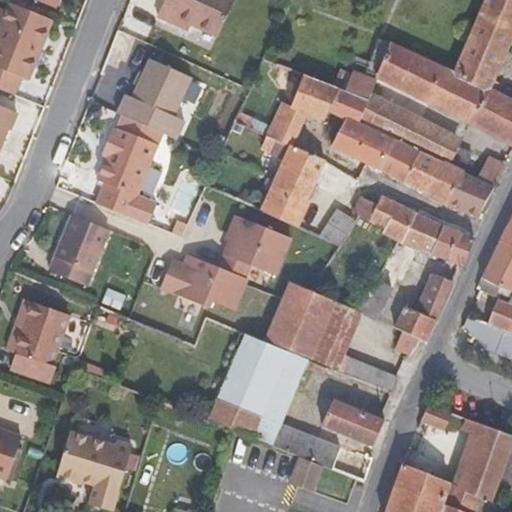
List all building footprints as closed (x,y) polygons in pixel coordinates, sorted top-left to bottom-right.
[(33,0),(56,9),(59,0),(33,0)] [(165,0),(157,17),(177,27),(180,22),(190,27),(215,39),(233,0),(165,0)] [(511,0),(486,0),(482,11),(453,74),(485,89),(470,122),(511,142),(511,101),(489,90),(511,38),(511,0)] [(464,0),(463,4),(482,11),(486,0),(464,0)] [(0,88),(17,95),(23,81),(29,83),(55,20),(10,2),(0,25),(0,88)] [(187,32),(190,27),(180,22),(177,27),(187,32)] [(377,77),(470,122),(485,89),(453,74),(392,45),(377,77)] [(125,115),(163,132),(178,138),(186,119),(176,115),(192,79),(149,60),(132,97),(125,94),(116,112),(125,115)] [(340,69),(333,86),(345,91),(352,74),(340,69)] [(376,84),(352,74),(345,91),(369,100),(364,114),(400,133),(396,139),(444,162),(450,165),(459,146),(461,140),(373,94),(376,84)] [(332,147),(366,163),(379,169),(396,139),(400,133),(364,114),(369,100),(345,91),(333,86),(303,75),(292,105),(291,109),(308,115),(324,121),(329,112),(345,120),(332,147)] [(294,148),(308,115),(291,109),(292,105),(282,102),(270,126),(266,135),(275,139),(290,146),(294,148)] [(0,106),(0,154),(8,132),(12,132),(19,114),(0,106)] [(270,126),(240,112),(236,121),(266,135),(270,126)] [(104,183),(96,203),(129,216),(163,132),(125,115),(118,131),(113,129),(102,157),(106,159),(98,179),(104,183)] [(294,148),(290,146),(275,139),(268,154),(283,162),(261,211),(296,226),(325,162),(294,148)] [(444,162),(396,139),(379,169),(404,181),(403,183),(405,184),(425,194),(444,162)] [(473,154),(459,146),(450,165),(464,172),(478,178),(483,167),(470,160),(473,154)] [(488,158),(483,167),(478,178),(494,186),(505,167),(488,158)] [(435,199),(449,205),(464,172),(450,165),(444,162),(425,194),(435,199)] [(461,211),(476,218),(494,186),(478,178),(464,172),(449,205),(461,211)] [(382,194),(376,205),(368,222),(383,232),(399,203),(382,194)] [(352,212),(361,218),(368,222),(376,205),(360,197),(352,212)] [(418,212),(399,203),(383,232),(398,242),(401,244),(418,212)] [(338,211),(319,236),(337,244),(354,221),(338,211)] [(398,242),(393,251),(404,256),(410,247),(415,249),(430,254),(444,225),(418,212),(401,244),(398,242)] [(511,246),(511,215),(510,220),(500,240),(511,246)] [(49,270),(89,287),(110,232),(70,216),(49,270)] [(250,266),(276,277),(291,240),(237,217),(230,234),(233,235),(225,256),(250,266)] [(430,254),(449,262),(463,232),(444,225),(430,254)] [(463,267),(475,237),(463,232),(449,262),(463,267)] [(511,291),(511,246),(500,240),(486,268),(476,288),(480,291),(495,297),(500,286),(511,291)] [(377,321),(415,249),(410,247),(404,256),(393,251),(358,311),(363,313),(377,321)] [(244,279),(250,266),(225,256),(219,269),(191,257),(186,269),(172,263),(161,289),(209,308),(212,301),(235,311),(247,280),(244,279)] [(404,307),(395,327),(404,332),(395,348),(406,355),(412,358),(421,340),(426,342),(436,321),(439,322),(456,283),(435,273),(416,311),(404,307)] [(346,354),(363,313),(358,311),(310,291),(288,282),(263,341),(310,360),(392,393),(400,377),(346,354)] [(511,295),(508,303),(499,299),(487,326),(501,331),(510,335),(511,331),(511,295)] [(24,301),(14,327),(20,329),(29,303),(24,301)] [(20,329),(14,327),(5,352),(17,356),(11,370),(50,384),(55,367),(52,365),(69,317),(29,303),(20,329)] [(493,352),(501,331),(487,326),(468,318),(465,326),(483,349),(493,352)] [(511,335),(510,335),(501,331),(493,352),(509,358),(511,351),(511,335)] [(283,424),(310,360),(263,341),(245,334),(208,420),(235,431),(274,446),(283,424)] [(323,426),(372,447),(383,421),(334,401),(323,426)] [(443,430),(451,412),(429,404),(422,422),(443,430)] [(469,434),(452,483),(457,485),(479,423),(466,418),(462,431),(469,434)] [(457,485),(452,483),(402,464),(394,486),(459,511),(476,511),(481,498),(490,502),(495,489),(511,440),(511,435),(493,428),(479,423),(457,485)] [(283,424),(274,446),(301,456),(325,465),(332,468),(340,449),(283,424)] [(0,477),(6,480),(22,436),(0,428),(0,477)] [(113,445),(71,432),(58,475),(83,483),(83,480),(96,484),(91,502),(114,509),(133,446),(118,442),(113,445)] [(511,440),(495,489),(511,495),(511,491),(511,440)] [(325,465),(301,456),(291,482),(315,491),(325,465)] [(125,511),(143,511),(154,473),(139,468),(125,511)] [(459,511),(394,486),(385,511),(459,511)] [(505,511),(507,509),(490,502),(481,498),(476,511),(505,511)]
